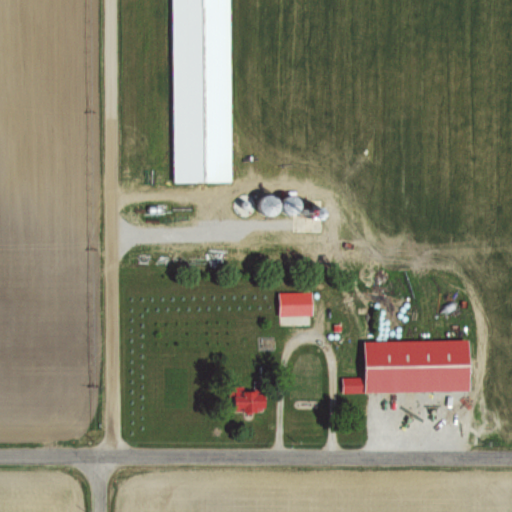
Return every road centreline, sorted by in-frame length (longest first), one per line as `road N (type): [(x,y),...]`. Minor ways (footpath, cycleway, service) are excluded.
road 1 (tertiary): [(511,456),(0,456)]
road 2 (residential): [(111,457),(105,0)]
